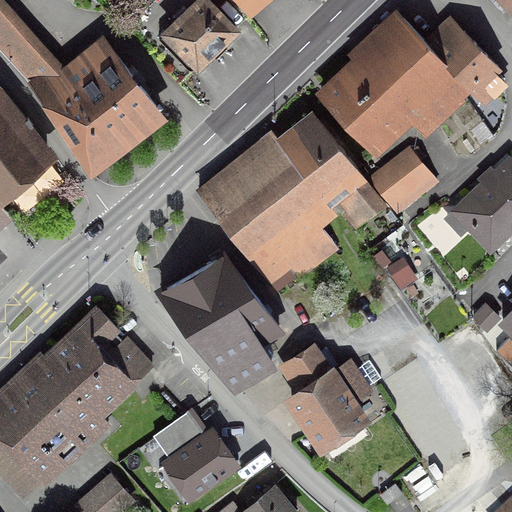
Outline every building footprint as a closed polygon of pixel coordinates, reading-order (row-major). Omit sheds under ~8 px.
[(180,50),(196,67),(234,30),(204,0),(197,0),(157,39),(174,57),(180,50)] [(511,0),(496,0),(511,16),(511,15),(511,0)] [(56,63),(0,1),(0,49),(20,70),(44,103),(42,104),(88,172),(115,152),(110,145),(157,109),(102,38),(86,51),(96,64),(66,89),(49,69),(56,63)] [(481,103),(503,82),(491,71),(496,66),(450,19),(425,43),(411,28),(364,71),(403,112),(402,113),(423,135),(470,91),(481,103)] [(402,113),(403,112),(364,71),(358,65),(322,99),(366,146),(402,113)] [(0,192),(45,155),(39,147),(41,146),(40,144),(38,146),(25,129),(31,125),(26,118),(19,123),(0,97),(0,192)] [(355,168),(318,122),(283,149),(285,151),(212,210),(268,281),(288,265),(296,275),(334,246),(317,225),(331,214),(325,199),(321,194),(338,181),(357,206),(345,215),(353,227),(383,205),(355,168)] [(395,212),(435,181),(410,150),(370,181),(395,212)] [(488,248),(511,225),(511,167),(507,162),(459,207),(472,220),(467,225),(488,248)] [(162,298),(218,369),(232,384),(270,363),(258,342),(284,328),(269,303),(240,320),(208,264),(159,293),(162,298)] [(485,301),(472,314),(484,326),(497,313),(485,301)] [(133,382),(132,381),(150,364),(139,352),(135,356),(122,341),(107,355),(98,345),(116,328),(96,308),(77,326),(79,328),(46,360),(53,367),(0,415),(0,437),(43,483),(107,424),(94,411),(127,380),(131,384),(133,382)] [(511,308),(500,321),(511,332),(511,308)] [(350,403),(330,373),(311,346),(287,363),(305,390),(289,400),(320,446),(360,419),(350,403)] [(367,391),(347,361),(330,373),(350,403),(367,391)] [(192,494),(234,464),(210,431),(202,437),(185,413),(161,430),(177,454),(169,460),(192,494)] [(70,510),(71,511),(115,511),(127,502),(106,478),(70,510)] [(378,495),(385,504),(400,493),(393,484),(378,495)] [(292,511),(272,487),(241,511),(227,511),(225,509),(221,511),(292,511)] [(511,511),(511,496),(495,511),(511,511)]
